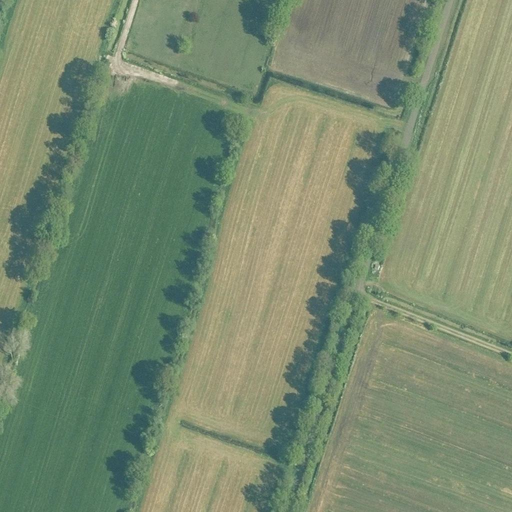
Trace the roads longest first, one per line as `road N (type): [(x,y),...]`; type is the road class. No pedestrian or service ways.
road 1 (unclassified): [(288,511),(450,0)]
road 2 (track): [(358,296),(511,355)]
